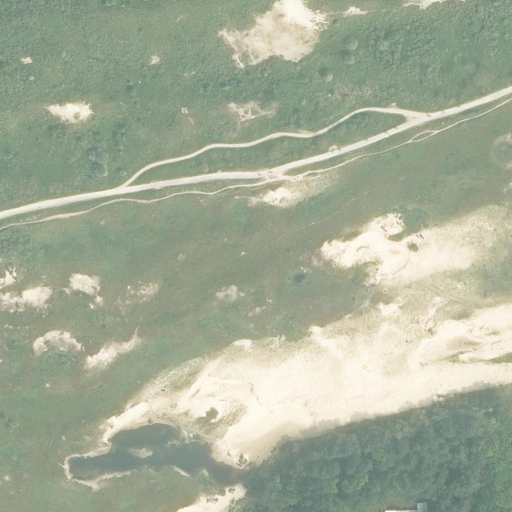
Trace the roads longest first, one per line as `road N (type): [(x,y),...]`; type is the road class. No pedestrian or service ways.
road 1 (unknown): [(511,97),(419,140),(290,178),(115,200),(0,228)]
road 2 (unknown): [(511,431),(468,418),(417,430),(407,441),(402,488)]
